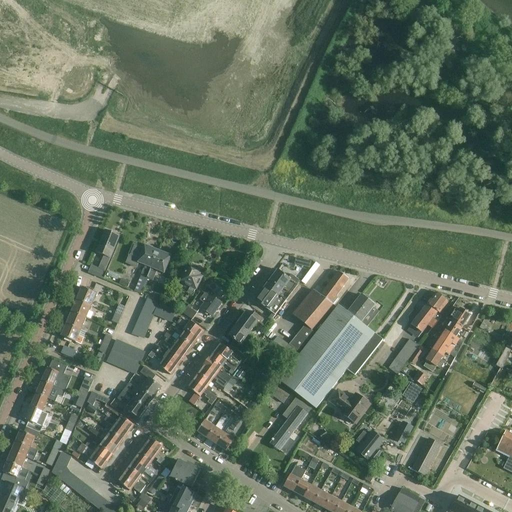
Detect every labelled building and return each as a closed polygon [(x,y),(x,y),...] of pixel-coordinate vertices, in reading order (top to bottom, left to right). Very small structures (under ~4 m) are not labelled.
[(105,272),(110,258),(109,258),(118,236),(106,231),(97,254),(104,256),(98,269),(91,266),(91,267),(89,273),(88,273),(100,278),(103,271),(105,272)] [(129,256),(126,264),(135,268),(139,263),(146,266),(145,268),(144,268),(135,291),(140,293),(143,287),(145,282),(147,279),(158,252),(152,249),(153,248),(147,246),(146,247),(145,246),(144,249),(134,244),(129,256)] [(158,252),(147,279),(153,281),(156,273),(153,271),(154,269),(164,273),(171,257),(169,256),(170,255),(164,253),(164,254),(158,252)] [(295,258),(294,264),(301,266),(303,260),(295,258)] [(189,264),(181,281),(190,286),(188,290),(187,294),(192,296),(194,293),(196,289),(202,277),(199,276),(201,270),(189,264)] [(108,271),(106,276),(118,281),(120,276),(108,271)] [(278,271),(266,286),(279,296),(281,298),(286,301),(300,282),(299,281),(290,274),(287,278),(278,271)] [(336,297),(348,279),(338,272),(320,296),(313,291),(293,316),(305,325),(289,345),(278,337),(270,348),(289,361),(297,351),(299,352),(314,333),(312,331),(333,305),(337,299),(336,297)] [(128,288),(130,282),(121,279),(119,284),(128,288)] [(96,291),(103,294),(106,287),(99,284),(96,291)] [(282,307),(286,301),(279,296),(266,286),(255,301),(268,311),(269,310),(274,314),(280,305),(282,307)] [(213,317),(222,304),(211,295),(214,292),(206,287),(203,292),(205,294),(200,301),(204,304),(201,309),(213,317)] [(82,289),(77,300),(85,304),(91,306),(96,295),(92,293),(93,291),(87,288),(86,290),(82,289)] [(438,295),(436,293),(411,326),(422,333),(428,326),(430,328),(436,321),(433,319),(438,312),(439,313),(448,302),(442,298),(441,297),(439,295),(438,295)] [(363,321),(375,306),(361,296),(348,314),(342,310),(338,306),(305,349),(279,382),(315,409),(346,370),(354,377),(383,341),(374,334),(367,328),(369,325),(363,321)] [(77,301),(72,313),(86,319),(91,307),(91,306),(85,304),(77,300),(77,301)] [(133,334),(142,338),(143,339),(145,335),(154,315),(163,319),(171,323),(172,322),(176,313),(158,305),(148,300),(133,334)] [(116,312),(114,316),(120,319),(122,314),(125,308),(119,305),(116,312)] [(192,320),(197,314),(191,309),(192,308),(189,305),(187,307),(188,308),(184,314),(192,320)] [(452,321),(462,328),(465,324),(468,326),(471,321),(468,319),(470,316),(469,315),(468,313),(465,311),(464,311),(460,309),(452,321)] [(237,325),(249,334),(258,323),(263,326),(267,321),(255,312),(251,317),(246,313),(237,325)] [(71,313),(66,325),(80,331),(85,319),(86,319),(72,313),(71,313)] [(114,317),(112,322),(118,324),(120,319),(114,316),(114,317)] [(178,323),(198,339),(204,332),(190,322),(187,326),(186,325),(187,323),(181,319),(178,323)] [(452,321),(445,331),(459,340),(462,336),(464,332),(461,329),(462,328),(452,321)] [(175,322),(172,326),(178,330),(179,329),(180,329),(179,330),(182,333),(180,336),(179,337),(193,347),(193,346),(198,339),(178,323),(175,322)] [(80,331),(66,325),(61,337),(65,338),(64,341),(70,343),(71,341),(75,343),(80,331)] [(242,344),(249,334),(237,325),(229,336),(234,340),(230,346),(243,356),(248,349),(242,344)] [(459,340),(445,331),(439,340),(450,347),(452,343),(456,345),(459,340)] [(166,335),(164,337),(166,339),(167,339),(174,344),(179,348),(187,354),(193,347),(179,337),(176,341),(172,337),(167,334),(166,335)] [(104,341),(110,343),(112,338),(106,335),(104,341)] [(182,361),(187,354),(167,339),(164,342),(172,347),(169,351),(182,361)] [(410,340),(403,349),(405,350),(412,355),(419,347),(418,346),(411,341),(410,340)] [(449,348),(450,347),(439,340),(433,350),(443,357),(446,353),(449,355),(453,350),(449,348)] [(105,354),(110,343),(104,341),(99,352),(105,354)] [(135,375),(140,363),(145,354),(117,341),(107,363),(135,375)] [(214,351),(237,368),(240,364),(231,356),(233,353),(220,344),(214,351)] [(64,346),(61,354),(73,359),(76,352),(64,346)] [(182,361),(169,351),(167,353),(160,348),(159,349),(156,347),(152,351),(177,368),(182,361)] [(502,369),(509,356),(511,349),(509,348),(507,347),(499,360),(496,366),(502,369)] [(403,349),(397,357),(398,358),(406,364),(407,362),(411,356),(412,355),(405,350),(403,349)] [(412,356),(412,358),(417,362),(418,360),(420,358),(421,356),(423,353),(418,350),(417,349),(414,354),(412,356)] [(433,350),(426,360),(427,361),(432,364),(437,367),(440,369),(442,367),(444,363),(441,361),(443,357),(433,350)] [(453,350),(449,355),(454,358),(458,353),(453,350)] [(149,356),(148,357),(152,359),(153,358),(154,357),(161,362),(158,366),(171,376),(177,368),(152,351),(150,354),(149,356)] [(210,356),(209,358),(222,368),(224,365),(231,370),(234,372),(237,368),(214,351),(210,356)] [(397,357),(388,368),(390,370),(392,371),(397,375),(398,375),(404,366),(406,364),(398,358),(397,357)] [(209,358),(203,366),(228,384),(232,378),(231,378),(224,372),(222,374),(219,372),(222,368),(209,358)] [(48,368),(42,381),(54,386),(58,388),(64,375),(68,367),(52,360),(49,369),(48,368)] [(425,364),(423,367),(432,373),(433,372),(437,367),(432,364),(427,361),(425,364)] [(224,389),(228,384),(203,366),(198,373),(211,383),(214,379),(217,381),(216,383),(224,389)] [(144,368),(140,373),(148,379),(141,389),(154,398),(162,388),(152,381),(156,376),(144,368)] [(241,370),(236,376),(241,380),(246,374),(241,370)] [(419,372),(413,380),(422,386),(427,378),(419,372)] [(208,387),(211,383),(198,373),(192,380),(214,395),(215,394),(211,391),(212,389),(208,387)] [(77,397),(79,397),(83,389),(89,392),(89,391),(94,381),(93,381),(85,377),(77,397)] [(214,396),(214,395),(192,380),(187,388),(200,397),(203,393),(206,395),(205,397),(209,400),(207,403),(211,406),(217,398),(214,396)] [(271,380),(266,386),(270,389),(274,383),(271,380)] [(406,391),(402,396),(413,403),(422,390),(420,389),(422,386),(413,380),(406,391)] [(48,399),(54,386),(42,381),(37,394),(48,399)] [(123,392),(126,394),(133,386),(129,383),(123,392)] [(484,393),(486,389),(474,383),(472,387),(484,393)] [(284,404),(291,394),(277,384),(270,393),(284,404)] [(266,386),(261,392),(265,395),(269,389),(266,386)] [(79,397),(85,400),(89,392),(83,389),(79,397)] [(141,389),(134,399),(147,408),(154,399),(154,398),(141,389)] [(352,399),(338,389),(329,402),(342,412),(341,414),(356,426),(372,405),(356,393),(352,399)] [(120,403),(126,394),(123,392),(117,400),(120,403)] [(43,412),(48,399),(37,394),(31,407),(43,412)] [(97,395),(95,400),(106,405),(110,400),(108,400),(97,395)] [(254,403),(258,406),(263,398),(259,395),(254,403)] [(82,409),(85,400),(79,397),(75,406),(82,409)] [(279,450),(310,410),(296,398),(283,416),(289,421),(271,444),(279,450)] [(139,419),(147,408),(134,399),(126,409),(139,419)] [(86,409),(94,414),(97,410),(90,404),(86,409)] [(48,415),(43,412),(31,407),(25,420),(29,422),(27,428),(40,433),(42,427),(48,415)] [(107,417),(129,434),(134,426),(121,416),(118,420),(110,415),(108,412),(105,415),(107,417)] [(72,414),(68,423),(75,425),(78,417),(72,414)] [(123,441),(129,434),(107,417),(104,420),(105,421),(110,425),(113,427),(110,431),(123,441)] [(235,420),(229,428),(234,431),(239,423),(235,420)] [(207,439),(215,428),(205,421),(197,433),(207,439)] [(403,422),(394,439),(396,440),(404,444),(411,431),(413,428),(403,422)] [(68,423),(65,430),(71,433),(74,426),(75,425),(68,423)] [(37,439),(40,433),(27,428),(25,433),(21,431),(16,442),(35,450),(37,447),(32,445),(35,439),(37,439)] [(217,446),(224,434),(215,428),(207,439),(217,446)] [(97,433),(97,432),(92,429),(90,432),(95,436),(102,441),(99,445),(113,455),(118,448),(97,433)] [(123,441),(110,431),(107,435),(100,429),(97,432),(97,433),(118,448),(123,441)] [(323,441),(328,437),(322,429),(317,433),(323,441)] [(360,444),(355,451),(367,461),(383,441),(372,431),(367,436),(363,433),(357,441),(360,444)] [(511,434),(506,432),(497,451),(509,457),(503,469),(511,473),(511,434)] [(224,434),(217,446),(226,452),(234,440),(224,434)] [(150,438),(145,445),(164,459),(166,457),(160,452),(163,448),(150,438)] [(425,476),(441,446),(429,440),(413,470),(425,476)] [(62,444),(60,443),(56,441),(49,457),(55,459),(59,451),(62,444)] [(16,442),(12,452),(26,458),(34,462),(38,452),(35,450),(16,442)] [(107,462),(87,447),(82,444),(79,449),(77,451),(81,455),(82,454),(89,459),(88,460),(101,470),(107,462)] [(113,455),(99,445),(96,449),(89,444),(87,447),(107,462),(113,455)] [(144,445),(139,452),(152,462),(155,458),(158,460),(157,462),(161,465),(165,460),(164,459),(145,445),(144,445)] [(24,465),(26,458),(12,452),(8,462),(27,470),(28,467),(24,465)] [(139,452),(134,460),(154,475),(156,472),(149,466),(152,462),(139,452)] [(102,511),(115,511),(117,510),(70,473),(67,468),(72,458),(62,453),(52,473),(102,511)] [(52,467),(55,459),(49,457),(46,465),(52,467)] [(134,460),(128,467),(142,477),(145,473),(152,478),(154,475),(134,460)] [(179,461),(170,478),(176,481),(180,483),(191,489),(192,489),(200,472),(179,461)] [(4,473),(1,481),(8,484),(8,485),(18,489),(23,491),(25,492),(29,483),(25,481),(29,472),(26,471),(27,470),(8,462),(3,472),(4,473)] [(285,484),(283,488),(294,493),(301,481),(306,471),(305,471),(295,466),(290,476),(285,484)] [(139,481),(142,477),(128,467),(123,474),(143,489),(146,486),(139,481)] [(40,476),(47,479),(50,471),(44,468),(40,476)] [(161,475),(153,485),(158,489),(166,479),(171,473),(165,468),(161,475)] [(140,494),(143,489),(123,474),(117,482),(118,482),(121,485),(131,492),(134,487),(135,488),(134,489),(140,494)] [(370,483),(373,478),(368,475),(365,480),(370,483)] [(43,487),(47,479),(40,476),(37,485),(43,487)] [(499,477),(495,483),(501,486),(504,480),(499,477)] [(301,481),(294,493),(303,498),(304,499),(311,487),(310,486),(301,481)] [(180,483),(178,487),(183,489),(178,498),(192,505),(197,495),(190,491),(191,489),(180,483)] [(8,485),(8,484),(8,485),(7,484),(0,500),(0,511),(13,511),(19,501),(23,503),(28,493),(18,489),(8,485)] [(153,495),(158,489),(153,485),(148,491),(153,495)] [(311,487),(304,499),(313,503),(314,504),(321,492),(320,492),(319,491),(311,487)] [(392,511),(419,511),(425,502),(402,489),(390,511),(392,511)] [(321,492),(314,504),(324,509),(331,497),(330,497),(321,492)] [(145,495),(141,500),(143,501),(148,505),(148,504),(150,503),(151,500),(145,495)] [(173,497),(169,505),(173,507),(177,509),(182,511),(188,511),(191,505),(192,505),(178,498),(174,496),(173,497)] [(458,496),(450,511),(462,511),(468,502),(458,496)] [(331,497),(324,509),(329,511),(335,511),(340,502),(331,497)] [(144,510),(148,505),(141,500),(137,505),(138,506),(137,507),(143,511),(144,510)] [(340,502),(335,511),(348,511),(351,508),(350,508),(340,502)] [(468,502),(462,511),(474,511),(478,507),(468,502)] [(166,503),(162,511),(182,511),(177,509),(173,507),(169,505),(166,503)]
